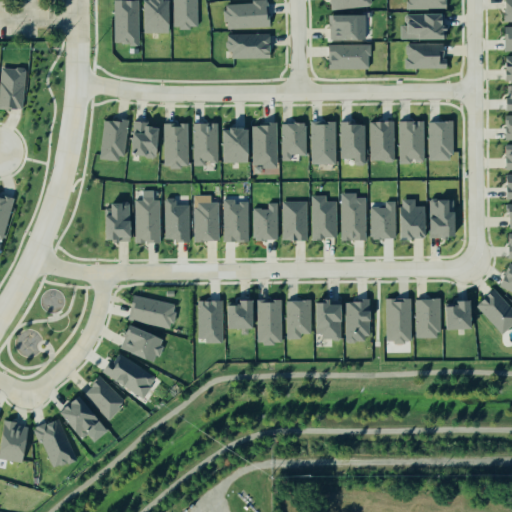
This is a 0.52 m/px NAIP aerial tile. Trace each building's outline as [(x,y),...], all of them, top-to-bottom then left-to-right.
[(202,0),(203,37),(179,37),(178,0),(202,0)] [(246,0),(224,1),(224,26),(270,25),(269,0),(246,0)] [(326,0),(327,9),(371,6),(370,0),(326,0)] [(405,0),(405,8),(445,9),(444,0),(405,0)] [(511,0),(505,0),(505,9),(502,9),(502,20),(511,20),(511,0)] [(109,52),(135,52),(136,5),(110,5),(109,52)] [(172,5),(141,7),(142,41),(173,40),(172,5)] [(373,10),(324,10),(325,36),(373,36),(373,10)] [(400,16),(401,39),(447,38),(446,15),(400,16)] [(511,26),(497,27),(497,49),(511,49),(511,26)] [(224,35),(225,61),(271,59),(270,33),(224,35)] [(327,45),(327,69),(367,68),(367,56),(370,56),(370,44),(327,45)] [(447,44),(395,45),(395,67),(447,67),(447,44)] [(511,56),(498,57),(498,82),(511,81),(511,56)] [(0,73),(1,65),(22,67),(18,108),(0,106),(0,73)] [(511,90),(500,90),(501,112),(511,112),(511,90)] [(511,115),(503,116),(503,139),(511,139),(511,115)] [(126,118),(100,117),(99,157),(125,158),(126,118)] [(218,118),(242,118),(241,162),(217,161),(218,118)] [(273,123),(296,118),(304,154),(281,159),(273,123)] [(157,120),(129,119),(128,152),(156,153),(157,120)] [(186,119),(159,119),(160,160),(187,159),(186,119)] [(215,119),(189,119),(190,160),(216,159),(215,119)] [(336,119),(310,120),(311,160),(337,159),(336,119)] [(277,120),(250,121),(251,161),(278,160),(277,120)] [(394,120),(384,120),(384,121),(370,122),(370,160),(384,160),(384,161),(395,161),(394,120)] [(424,120),(398,121),(399,160),(424,159),(424,120)] [(456,120),(429,121),(430,161),(457,161),(456,120)] [(350,121),(340,121),(340,158),(354,157),(354,163),(357,165),(363,165),(365,163),(365,124),(350,124),(350,121)] [(511,145),(502,146),(503,169),(511,168),(511,145)] [(130,193),(159,191),(163,243),(134,245),(130,193)] [(309,196),(321,195),(321,199),(331,199),(333,237),(311,237),(309,196)] [(0,196),(11,199),(1,239),(0,238),(0,196)] [(190,199),(211,198),(214,239),(192,240),(190,199)] [(163,199),(164,239),(175,238),(175,241),(186,241),(187,206),(173,206),(174,199),(163,199)] [(337,200),(360,200),(360,238),(337,238),(337,200)] [(222,201),(221,242),(245,241),(245,202),(237,202),(237,205),(233,204),(233,201),(222,201)] [(369,202),(369,240),(397,240),(397,202),(369,202)] [(400,202),(400,239),(426,239),(427,202),(400,202)] [(431,202),(431,239),(458,239),(458,202),(431,202)] [(280,203),(280,241),(306,241),(307,204),(280,203)] [(103,204),(103,240),(128,240),(129,204),(103,204)] [(248,205),(271,204),(271,240),(248,240),(248,205)] [(511,204),(504,204),(503,227),(511,227),(511,204)] [(511,263),(505,259),(492,279),(511,292),(511,263)] [(511,306),(494,288),(476,304),(503,333),(511,324),(511,306)] [(340,294),(365,291),(370,338),(344,341),(340,294)] [(410,291),(436,292),(436,339),(410,339),(410,291)] [(136,296),(130,315),(169,327),(175,308),(136,296)] [(302,300),(287,300),(287,339),(301,339),(301,333),(311,333),(311,298),(302,298),(302,300)] [(386,298),(386,339),(393,339),(393,342),(403,342),(403,339),(409,339),(409,298),(386,298)] [(225,299),(225,336),(250,337),(251,300),(225,299)] [(222,341),(221,300),(197,300),(197,341),(222,341)] [(253,300),(275,301),(273,356),(251,355),(253,300)] [(315,300),(315,337),(340,337),(341,300),(315,300)] [(446,305),(447,329),(473,328),(472,300),(458,300),(458,305),(446,305)] [(126,325),(121,336),(124,338),(120,346),(153,361),(162,341),(126,325)] [(111,347),(98,366),(145,398),(158,379),(111,347)] [(99,376),(82,392),(107,416),(123,400),(99,376)] [(80,394),(62,410),(83,435),(101,419),(80,394)] [(58,416),(48,421),(47,419),(33,426),(35,428),(31,430),(38,443),(41,442),(53,466),(58,463),(66,460),(68,464),(76,460),(73,454),(75,453),(58,416)] [(0,424),(1,420),(27,426),(19,464),(0,460),(0,424)]
